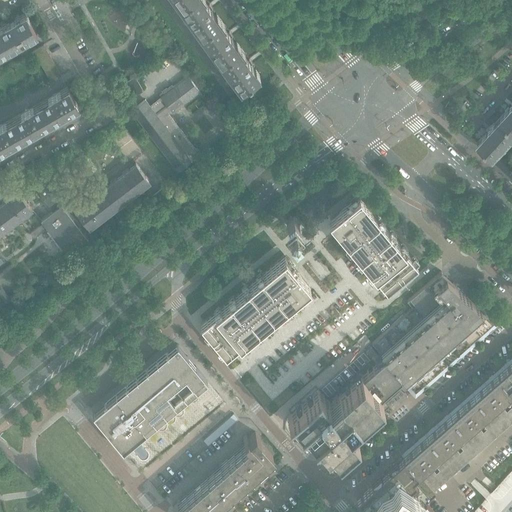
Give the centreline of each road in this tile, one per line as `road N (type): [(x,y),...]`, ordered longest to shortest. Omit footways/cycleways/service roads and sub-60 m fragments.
road 1 (secondary): [(330,100),(0,387)]
road 2 (residential): [(151,511),(78,412),(182,321)]
road 3 (residential): [(41,0),(105,113),(0,174)]
road 4 (residential): [(511,330),(329,494)]
road 5 (secondary): [(0,410),(186,254)]
road 6 (secondary): [(186,254),(358,127)]
road 7 (residential): [(310,471),(182,321)]
road 8 (residential): [(413,178),(416,219),(511,308)]
road 9 (secondary): [(394,100),(511,14)]
road 10 (secondary): [(485,0),(365,75)]
road 11 (tertiary): [(413,178),(511,267)]
road 12 (tertiary): [(249,0),(330,100)]
